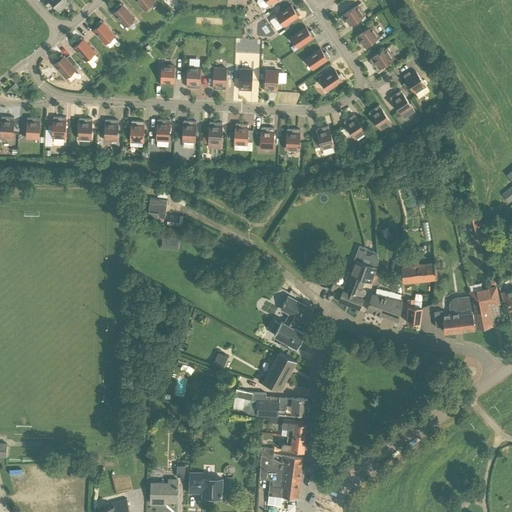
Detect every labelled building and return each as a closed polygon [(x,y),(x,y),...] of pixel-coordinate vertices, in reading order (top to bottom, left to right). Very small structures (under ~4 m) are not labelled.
[(52,3),(53,4),(63,15),(63,14),(61,12),(70,4),(69,2),(71,0),(44,0),(43,1),(49,7),(52,3)] [(136,0),(139,3),(145,10),(155,1),(153,0),(136,0)] [(123,4),(123,5),(122,5),(120,3),(116,7),(117,9),(113,13),(113,14),(114,13),(120,20),(126,27),(135,18),(123,5),(124,5),(123,4)] [(295,10),(292,5),(291,5),(291,6),(277,15),(284,26),(298,16),(299,17),(299,16),(298,15),(301,14),(297,8),(295,10)] [(350,25),(358,20),(365,15),(358,5),(341,16),(344,22),(347,20),(350,25)] [(104,21),(103,22),(101,20),(96,24),(98,26),(93,30),(93,31),(94,30),(106,44),(115,35),(104,22),(104,21)] [(309,31),(306,27),(306,26),(305,27),(306,27),(291,37),(298,48),(313,38),(314,38),(313,37),(315,35),(312,30),(309,31)] [(365,47),(380,36),(373,26),(355,38),(359,43),(361,42),(365,47)] [(84,38),(83,39),(81,37),(76,41),(78,43),(73,47),(74,48),(74,47),(80,55),(86,61),(96,52),(84,39),(84,38)] [(324,53),(321,48),(320,48),(320,49),(306,58),(313,69),(320,65),(327,59),(328,60),(328,59),(328,58),(330,57),(326,51),(324,53)] [(387,48),(378,54),(370,59),(374,65),(376,63),(379,68),(390,61),(394,58),(387,48)] [(62,54),(57,58),(58,60),(54,64),(54,65),(55,65),(66,78),(80,66),(70,54),(66,58),(64,56),(65,56),(64,55),(63,56),(62,54)] [(174,86),(175,65),(162,64),(161,85),(174,86)] [(200,87),(201,66),(188,65),(187,87),(200,87)] [(226,89),(227,67),(214,66),(213,88),(226,89)] [(252,90),(253,68),(240,68),(240,72),(239,76),(239,89),(252,90)] [(278,92),(279,69),(266,69),(265,91),(278,92)] [(338,74),(335,70),(335,69),(334,70),(335,70),(325,77),(321,79),(320,80),(328,91),(328,90),(342,81),(343,81),(342,80),(344,78),(341,73),(338,74)] [(413,90),(415,93),(419,98),(429,91),(415,70),(410,73),(409,72),(404,75),(407,80),(402,82),(409,92),(413,90)] [(412,107),(406,98),(401,90),(390,97),(396,105),(402,114),(404,118),(415,111),(412,107)] [(391,122),(385,113),(379,105),(369,112),(381,129),(391,122)] [(366,132),(360,122),(354,114),(344,121),(355,139),(366,132)] [(13,138),(14,127),(14,117),(2,116),(1,137),(1,138),(13,138)] [(65,138),(66,127),(66,117),(54,116),(53,126),(53,130),(53,137),(65,138)] [(39,139),(40,128),(40,118),(28,117),(27,138),(39,139)] [(91,139),(92,128),(92,118),(80,118),(79,139),(91,139)] [(117,141),(118,130),(118,120),(106,119),(105,140),(117,141)] [(169,141),(170,130),(170,120),(158,119),(157,140),(169,141)] [(143,142),(144,131),(144,121),(132,120),(131,141),(143,142)] [(195,142),(196,131),(196,121),(184,120),(183,141),(195,142)] [(221,143),(222,132),(222,122),(210,121),(209,143),(221,143)] [(253,130),(248,130),(248,124),(236,123),(235,132),(235,140),(234,145),(247,145),(247,141),(252,141),(253,130)] [(334,146),(331,135),(328,125),(316,129),(318,134),(312,135),(315,147),(316,150),(322,149),(334,146)] [(273,149),(274,138),(274,128),(262,127),(260,148),(273,149)] [(299,150),(300,139),(300,129),(287,128),(286,149),(299,150)] [(415,154),(415,153),(404,154),(404,156),(405,164),(417,162),(415,154)] [(376,176),(380,181),(381,180),(384,178),(387,181),(394,177),(391,166),(391,165),(376,176)] [(509,202),(511,198),(511,168),(506,173),(511,180),(511,184),(502,193),(509,202)] [(180,206),(181,200),(171,195),(169,217),(184,218),(185,210),(180,206)] [(147,218),(165,219),(166,197),(148,197),(147,218)] [(485,239),(479,214),(464,218),(470,243),(485,239)] [(382,229),(384,238),(390,236),(388,227),(382,229)] [(180,237),(163,235),(161,248),(178,250),(180,237)] [(335,291),(333,297),(360,307),(367,290),(361,288),(364,280),(377,285),(378,276),(374,274),(377,267),(378,259),(378,254),(360,247),(344,287),(334,283),(331,289),(335,291)] [(401,265),(402,268),(403,283),(437,279),(436,276),(436,268),(435,262),(419,263),(419,258),(414,259),(414,256),(408,257),(409,264),(401,265)] [(492,326),(488,305),(500,303),(497,285),(470,290),(471,294),(477,329),(492,326)] [(508,307),(511,318),(511,287),(502,291),(508,307)] [(367,309),(398,321),(401,301),(399,300),(400,294),(377,288),(375,293),(373,292),(367,309)] [(286,349),(289,343),(297,347),(305,333),(293,327),(298,318),(306,323),(314,310),(288,296),(285,301),(283,303),(284,303),(281,309),(290,313),(285,322),(282,320),(274,334),(282,339),(279,345),(286,349)] [(420,323),(422,307),(414,306),(415,298),(408,297),(406,313),(408,314),(407,322),(420,323)] [(472,311),(471,297),(458,298),(455,299),(452,301),(451,303),(451,308),(452,313),(450,314),(443,314),(442,312),(435,312),(436,329),(444,328),(445,332),(475,328),(473,311),(472,311)] [(297,360),(293,358),(281,351),(279,350),(263,379),(281,389),(297,360)] [(228,356),(218,352),(214,362),(224,367),(228,356)] [(460,380),(458,372),(458,371),(457,371),(456,371),(457,372),(451,373),(451,372),(450,373),(451,373),(445,375),(445,374),(444,375),(445,375),(442,378),(441,378),(441,379),(442,379),(443,383),(442,383),(443,384),(443,383),(447,384),(447,385),(448,385),(448,384),(453,383),(453,384),(454,384),(454,383),(459,382),(460,382),(460,381),(461,381),(460,380)] [(307,414),(308,398),(265,395),(265,392),(251,392),(236,388),(232,410),(256,415),(256,413),(278,415),(279,409),(285,409),(285,404),(291,405),(291,413),(307,414)] [(303,421),(293,420),(283,419),(282,426),(289,427),(287,436),(306,438),(308,424),(303,423),(303,421)] [(304,451),(306,438),(287,436),(287,442),(282,441),(281,448),(304,451)] [(261,446),(261,454),(273,458),(274,448),(261,446)] [(278,460),(273,458),(261,454),(260,477),(271,479),(268,503),(281,505),(282,496),(298,498),(300,479),(290,478),(291,469),(288,469),(289,463),(282,461),(282,462),(278,460)] [(303,457),(293,456),(282,454),(281,461),(278,460),(282,462),(282,461),(289,463),(288,469),(291,469),(290,478),(300,479),(303,457)] [(184,476),(185,465),(177,465),(176,476),(184,476)] [(222,497),(223,477),(205,476),(205,471),(190,470),(189,492),(203,493),(203,497),(222,497)] [(177,501),(178,478),(168,477),(168,481),(152,481),(151,503),(160,503),(160,501),(177,501)] [(98,509),(98,511),(130,511),(127,498),(112,501),(113,506),(98,509)]
